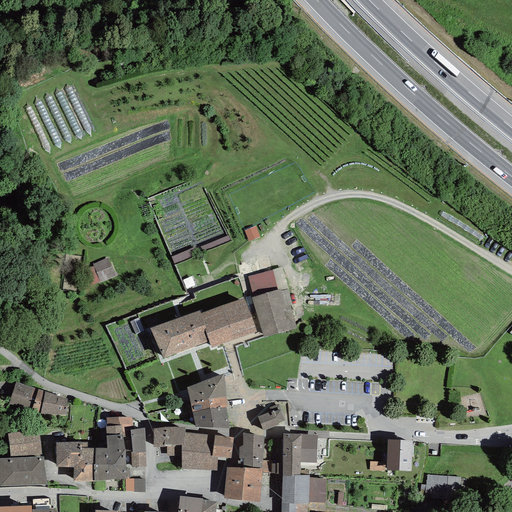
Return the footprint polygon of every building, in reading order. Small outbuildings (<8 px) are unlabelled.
[(250,239),(260,234),(256,224),(246,228),(250,239)] [(116,276),(108,258),(92,264),(93,266),(82,271),(89,286),(100,282),(100,283),(116,276)] [(272,270),(248,277),(253,297),(281,289),(281,291),(288,289),(281,267),(272,269),(272,270)] [(253,297),(252,297),(261,331),(263,338),(297,328),(290,305),(286,306),(281,291),(281,289),(253,297)] [(250,295),(201,314),(206,328),(204,329),(209,342),(211,348),(261,331),(252,297),(250,295)] [(200,311),(150,329),(163,359),(209,342),(204,329),(206,328),(201,314),(200,311)] [(187,388),(190,404),(209,399),(226,397),(223,373),(187,388)] [(45,392),(16,382),(8,404),(41,413),(66,414),(67,399),(45,392)] [(209,399),(190,404),(192,413),(210,408),(226,408),(227,407),(226,397),(209,399)] [(271,412),(257,417),(262,431),(279,425),(278,423),(284,421),(280,410),(281,409),(279,404),(269,408),(271,412)] [(213,428),(210,408),(192,413),(195,427),(213,428)] [(226,408),(210,408),(213,428),(229,428),(226,408)] [(132,417),(106,418),(107,426),(105,426),(106,436),(122,435),(123,437),(131,436),(130,430),(133,430),(132,417)] [(164,427),(153,429),(153,447),(167,446),(166,456),(181,456),(181,445),(184,445),(185,433),(185,427),(164,427)] [(133,430),(130,430),(131,436),(132,450),(133,452),(131,452),(132,467),(146,467),(145,453),(144,428),(133,430)] [(38,430),(8,434),(10,456),(41,454),(38,430)] [(215,435),(185,433),(184,445),(181,445),(181,456),(182,470),(217,471),(217,456),(212,456),(215,435)] [(264,436),(243,433),(242,445),(239,447),(239,458),(243,459),(243,468),(262,469),(262,461),(264,436)] [(301,434),(283,434),(283,463),(282,474),(282,475),(300,476),(300,462),(301,434)] [(317,434),(301,434),(300,462),(316,463),(317,434)] [(122,435),(106,436),(107,448),(108,464),(108,465),(114,464),(115,467),(125,466),(125,452),(125,450),(123,437),(122,435)] [(233,438),(215,435),(212,456),(217,456),(231,458),(233,438)] [(125,450),(125,452),(132,450),(131,436),(123,437),(125,450)] [(388,440),(386,470),(411,471),(412,441),(388,440)] [(87,442),(56,443),(56,467),(74,468),(73,481),(94,481),(93,464),(95,464),(95,448),(87,448),(87,442)] [(107,448),(95,448),(95,464),(93,464),(94,481),(109,480),(108,465),(108,464),(107,448)] [(43,457),(0,458),(0,485),(47,484),(43,457)] [(271,473),(271,464),(272,461),(262,461),(262,469),(261,472),(271,473)] [(283,463),(271,464),(271,473),(282,474),(283,463)] [(114,464),(108,465),(109,480),(125,479),(127,479),(125,466),(115,467),(114,464)] [(261,472),(262,469),(243,468),(226,467),(224,498),(259,502),(261,472)] [(458,499),(459,476),(426,474),(425,497),(458,499)] [(300,476),(282,475),(282,504),(308,505),(308,503),(325,504),(326,479),(309,478),(309,476),(300,476)] [(145,479),(127,479),(125,479),(125,491),(133,491),(133,493),(145,493),(145,479)] [(202,499),(179,496),(177,511),(200,511),(202,500),(202,499)] [(35,497),(35,507),(51,506),(51,497),(35,497)] [(215,511),(217,502),(202,500),(200,511),(215,511)]
